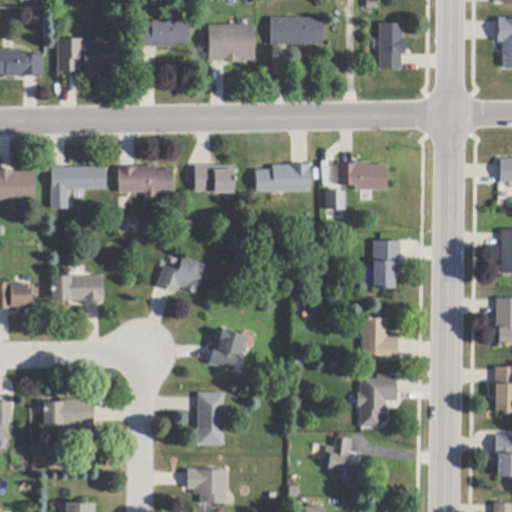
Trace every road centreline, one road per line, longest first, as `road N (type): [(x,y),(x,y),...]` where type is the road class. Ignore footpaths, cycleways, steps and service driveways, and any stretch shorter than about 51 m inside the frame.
road 1 (residential): [(443,511),(450,0)]
road 2 (residential): [(511,116),(0,123)]
road 3 (residential): [(141,511),(143,357)]
road 4 (residential): [(143,357),(0,357)]
